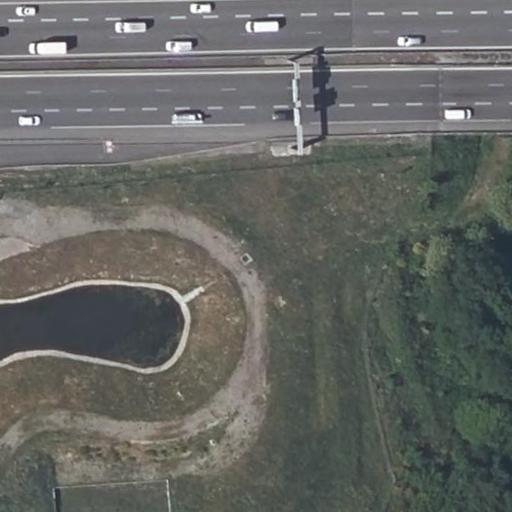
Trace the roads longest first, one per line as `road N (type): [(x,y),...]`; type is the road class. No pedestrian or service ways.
road 1 (motorway): [(0,96),(511,81)]
road 2 (motorway): [(511,24),(0,36)]
